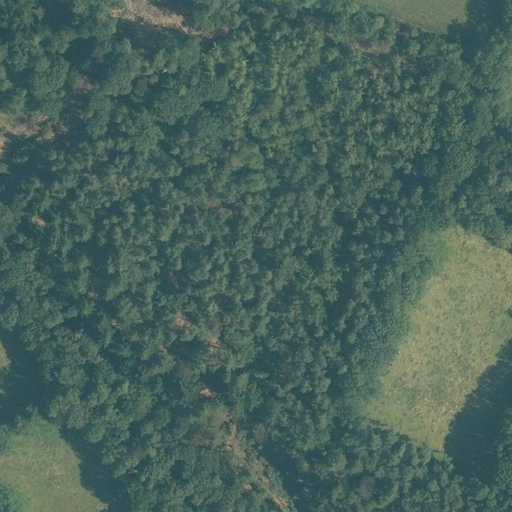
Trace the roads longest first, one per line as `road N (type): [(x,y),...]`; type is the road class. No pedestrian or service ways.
road 1 (track): [(389,246),(511,10)]
road 2 (track): [(196,511),(95,367)]
road 3 (track): [(95,367),(0,232)]
road 4 (track): [(0,432),(106,375),(95,367)]
